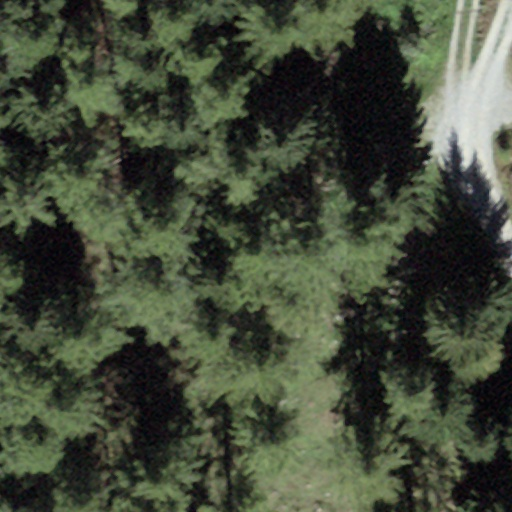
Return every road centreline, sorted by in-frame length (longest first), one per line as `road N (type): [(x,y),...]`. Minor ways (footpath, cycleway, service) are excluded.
road 1 (track): [(511,239),(473,138),(467,72),(483,0)]
road 2 (track): [(466,0),(467,72),(511,95)]
